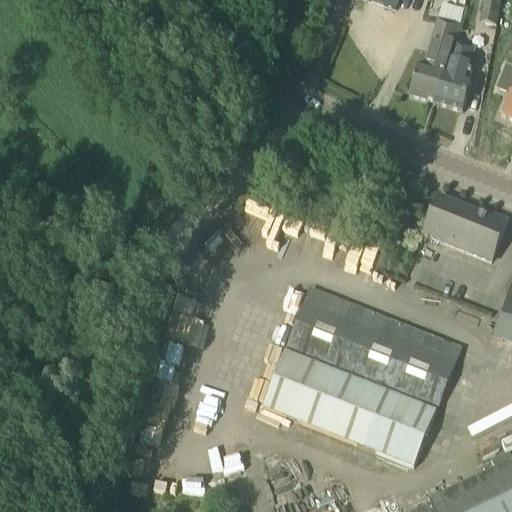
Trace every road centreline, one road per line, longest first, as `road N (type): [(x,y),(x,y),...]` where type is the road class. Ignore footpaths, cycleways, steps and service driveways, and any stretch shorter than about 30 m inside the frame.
road 1 (tertiary): [(511,192),(298,101),(248,63),(192,0)]
road 2 (track): [(0,217),(157,253)]
